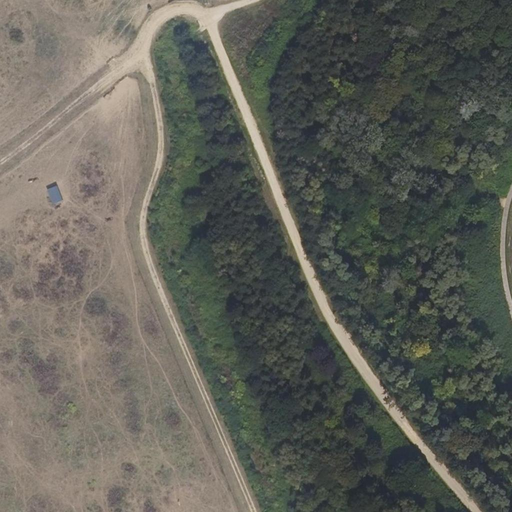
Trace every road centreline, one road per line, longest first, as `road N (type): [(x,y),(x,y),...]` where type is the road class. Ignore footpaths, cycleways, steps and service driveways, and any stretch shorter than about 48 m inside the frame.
road 1 (track): [(477,511),(422,447),(338,321),(203,15)]
road 2 (track): [(253,511),(143,240),(161,145),(144,42),(155,18),(168,12),(203,15)]
road 3 (track): [(147,60),(118,73),(0,166)]
road 4 (track): [(511,191),(502,252),(511,309)]
